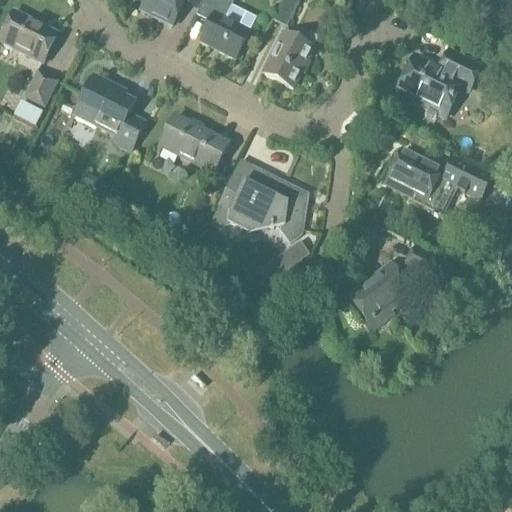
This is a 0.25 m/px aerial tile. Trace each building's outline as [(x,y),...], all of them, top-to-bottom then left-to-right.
[(197,11),(202,0),(148,0),(141,16),(170,31),(183,4),(197,11)] [(234,63),(249,35),(223,22),(234,0),(206,0),(198,18),(210,24),(199,46),(234,63)] [(286,32),(302,0),(301,0),(284,0),(272,25),(286,32)] [(0,46),(43,67),(57,39),(13,17),(0,44),(0,46)] [(293,93),(306,65),(318,42),(309,37),(303,48),(284,38),(263,78),(293,93)] [(470,94),(482,70),(451,53),(441,72),(431,67),(429,72),(413,64),(399,92),(426,106),(423,111),(446,122),(455,103),(447,99),(455,86),(470,94)] [(490,65),(483,77),(503,88),(509,75),(490,65)] [(44,109),(56,84),(39,75),(27,100),(44,109)] [(129,156),(143,128),(128,121),(134,108),(111,97),(113,92),(93,82),(73,121),(115,141),(112,148),(129,156)] [(36,130),(44,113),(19,101),(11,119),(36,130)] [(216,170),(227,149),(174,122),(159,150),(201,171),(205,164),(216,170)] [(304,155),(306,139),(290,137),(288,153),(304,155)] [(413,141),(409,149),(422,157),(427,148),(413,141)] [(430,167),(403,153),(385,188),(415,203),(421,191),(431,196),(440,179),(458,188),(467,168),(437,153),(430,167)] [(302,233),(306,204),(293,198),(295,193),(241,166),(219,210),(230,215),(230,216),(250,236),(260,228),(282,232),(281,237),(289,247),(298,240),(302,233)] [(97,183),(90,198),(102,204),(109,189),(97,183)] [(204,190),(193,210),(210,219),(221,200),(204,190)] [(299,247),(287,257),(295,268),(308,258),(299,247)] [(416,250),(405,272),(398,277),(390,266),(369,282),(366,278),(344,295),(372,332),(392,317),(390,313),(412,296),(430,284),(442,290),(453,268),(416,250)]
